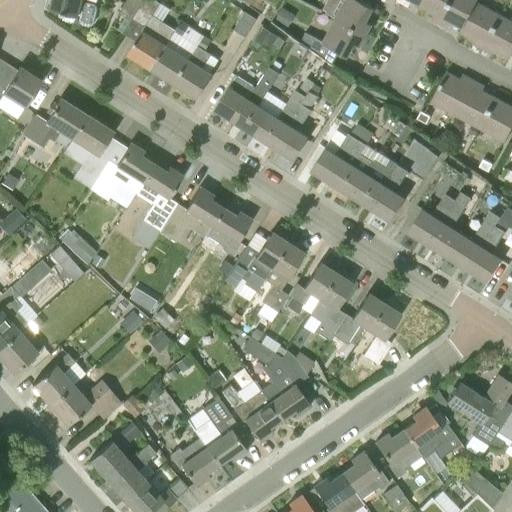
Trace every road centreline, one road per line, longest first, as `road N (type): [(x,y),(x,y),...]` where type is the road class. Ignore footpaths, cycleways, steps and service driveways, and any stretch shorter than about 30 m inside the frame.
road 1 (residential): [(490,324),(13,26)]
road 2 (residential): [(223,511),(490,324)]
road 3 (residential): [(511,84),(420,36),(397,80)]
road 4 (residential): [(94,511),(0,403)]
